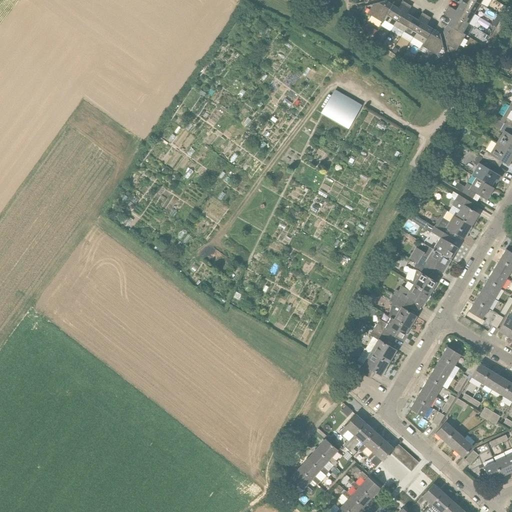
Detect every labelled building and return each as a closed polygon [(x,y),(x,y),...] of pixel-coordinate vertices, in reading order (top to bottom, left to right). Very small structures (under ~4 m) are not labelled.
[(474,14),(479,4),(472,0),(462,0),(463,0),(459,6),(474,14)] [(472,0),(479,4),(487,9),(492,0),(472,0)] [(383,23),(384,20),(392,6),(385,1),(365,6),(367,14),(383,23)] [(384,20),(394,26),(407,4),(402,2),(398,9),(392,6),(384,20)] [(394,26),(404,32),(412,17),(407,14),(411,7),(407,4),(394,26)] [(446,11),(468,24),(474,14),(459,6),(456,11),(449,7),(446,11)] [(462,33),(468,24),(446,11),(443,15),(451,20),(448,25),(462,33)] [(404,32),(413,37),(426,16),(422,13),(417,21),(412,17),(404,32)] [(423,43),(432,29),(426,26),(431,18),(426,16),(413,37),(423,43)] [(448,53),(456,51),(465,35),(462,33),(448,25),(443,33),(448,53)] [(437,55),(445,53),(440,34),(432,29),(423,43),(421,46),(437,55)] [(331,97),(324,109),(351,124),(361,107),(348,99),(345,104),(331,97)] [(500,122),(511,129),(511,105),(510,104),(501,119),(500,122)] [(496,143),(511,152),(511,136),(510,135),(511,132),(511,129),(500,122),(488,115),(486,119),(494,123),(492,125),(503,131),(496,143)] [(468,138),(475,141),(478,135),(472,132),(468,138)] [(482,158),(493,164),(496,166),(500,160),(507,165),(511,157),(511,152),(496,143),(490,154),(486,151),(482,158)] [(471,175),(476,177),(494,188),(501,176),(490,169),(493,164),(482,158),(478,156),(474,163),(477,165),(471,175)] [(462,192),(473,199),(476,194),(486,200),(494,188),(476,177),(471,185),(467,183),(465,187),(458,183),(455,187),(462,192)] [(456,217),(471,226),(478,214),(467,208),(470,202),(459,196),(452,206),(460,211),(456,217)] [(431,232),(434,227),(410,213),(406,219),(430,233),(431,232)] [(436,229),(450,237),(453,232),(463,238),(471,226),(456,217),(454,216),(450,222),(443,218),(436,229)] [(432,249),(450,260),(457,248),(447,242),(450,237),(436,229),(434,227),(431,232),(439,237),(432,249)] [(417,263),(433,273),(434,274),(437,269),(442,272),(450,260),(432,249),(429,247),(426,254),(416,247),(409,259),(417,263)] [(499,260),(511,267),(511,253),(506,249),(499,260)] [(493,270),(507,278),(511,269),(511,267),(499,260),(493,270)] [(413,284),(429,294),(436,282),(429,278),(433,273),(417,263),(412,272),(409,282),(413,284)] [(487,280),(500,289),(507,278),(493,270),(487,280)] [(481,291),(494,299),(500,289),(487,280),(481,291)] [(393,295),(411,306),(414,302),(422,306),(429,294),(413,284),(409,291),(402,287),(399,292),(396,290),(393,295)] [(474,301),(488,309),(494,299),(481,291),(474,301)] [(389,316),(390,317),(409,329),(416,317),(408,312),(411,306),(393,295),(390,301),(392,303),(389,316)] [(468,312),(482,320),(488,309),(474,301),(468,312)] [(500,313),(504,316),(509,308),(505,305),(500,313)] [(491,325),(497,329),(503,318),(497,314),(491,325)] [(390,334),(394,336),(401,341),(409,329),(390,317),(386,324),(379,320),(373,330),(387,339),(390,334)] [(498,332),(509,338),(511,332),(511,321),(506,318),(498,332)] [(365,349),(388,363),(395,351),(384,344),(387,339),(373,330),(370,336),(372,337),(365,349)] [(355,344),(350,351),(355,356),(361,350),(355,344)] [(441,357),(454,366),(460,355),(447,347),(441,357)] [(355,370),(370,379),(374,372),(380,375),(388,363),(365,349),(364,349),(357,361),(360,362),(355,370)] [(434,368),(448,376),(454,366),(441,357),(434,368)] [(471,377),(481,383),(489,370),(479,364),(478,366),(472,362),(465,373),(472,376),(471,377)] [(428,378),(442,386),(448,376),(434,368),(428,378)] [(481,383),(492,390),(500,376),(489,370),(481,383)] [(458,383),(463,385),(468,377),(463,374),(458,383)] [(492,390),(502,396),(510,383),(500,376),(492,390)] [(422,389),(436,397),(442,386),(428,378),(422,389)] [(454,390),(458,393),(463,385),(458,383),(454,390)] [(502,396),(511,401),(511,383),(510,383),(502,396)] [(416,399),(429,407),(436,397),(422,389),(416,399)] [(470,403),(473,399),(465,394),(462,398),(470,403)] [(446,403),(450,406),(455,398),(451,395),(446,403)] [(429,407),(416,399),(410,409),(423,417),(429,407)] [(463,408),(466,404),(458,399),(455,403),(463,408)] [(478,408),(480,403),(473,399),(470,403),(478,408)] [(446,403),(442,410),(446,413),(450,406),(446,403)] [(348,417),(352,412),(346,407),(342,411),(348,417)] [(483,411),(482,412),(490,417),(493,412),(485,407),(483,411)] [(432,423),(438,427),(444,416),(438,412),(432,423)] [(479,416),(488,421),(490,417),(482,412),(479,416)] [(497,421),(500,417),(493,412),(490,417),(497,421)] [(347,431),(353,436),(365,423),(356,415),(339,433),(343,436),(347,431)] [(488,421),(495,425),(497,421),(490,417),(488,421)] [(511,428),(511,426),(511,422),(506,419),(503,423),(511,428)] [(435,434),(444,442),(455,430),(446,422),(435,434)] [(360,441),(363,444),(375,432),(365,423),(353,436),(344,446),(353,455),(356,451),(353,449),(360,441)] [(444,442),(453,450),(464,438),(455,430),(444,442)] [(366,447),(372,453),(384,440),(375,432),(363,444),(358,450),(361,453),(366,447)] [(499,444),(508,440),(506,435),(497,439),(499,444)] [(464,438),(453,450),(463,458),(473,446),(464,438)] [(317,449),(329,461),(334,466),(337,463),(332,458),(338,451),(325,439),(317,449)] [(491,447),(499,444),(497,439),(489,443),(491,447)] [(376,455),(383,461),(394,449),(384,440),(372,453),(367,458),(371,461),(376,455)] [(390,453),(396,458),(403,449),(398,444),(390,453)] [(308,459),(320,471),(326,476),(329,472),(323,467),(329,461),(317,449),(308,459)] [(396,458),(401,462),(408,454),(403,449),(396,458)] [(465,460),(470,465),(478,455),(473,451),(465,460)] [(401,462),(406,467),(414,458),(408,454),(401,462)] [(406,467),(411,472),(419,463),(414,458),(406,467)] [(501,477),(511,472),(511,471),(506,458),(494,463),(501,477)] [(299,468),(312,480),(317,485),(320,482),(315,476),(320,471),(308,459),(299,468)] [(490,482),(501,477),(494,463),(484,467),(490,482)] [(303,489),(309,494),(312,491),(306,486),(312,480),(299,468),(291,478),(303,489)] [(359,486),(372,498),(380,489),(368,478),(368,477),(362,472),(359,475),(364,480),(359,486)] [(363,508),(372,498),(359,486),(353,481),(350,485),(356,490),(351,496),(363,508)] [(425,500),(431,505),(442,492),(433,484),(422,496),(417,502),(420,505),(425,500)] [(349,511),(359,511),(363,508),(351,496),(345,491),(342,494),(347,499),(342,505),(349,511)] [(427,511),(441,511),(451,501),(442,492),(431,505),(426,511),(427,511)] [(349,511),(342,505),(337,500),(334,503),(340,508),(336,511),(349,511)] [(458,511),(461,509),(451,501),(441,511),(458,511)]
